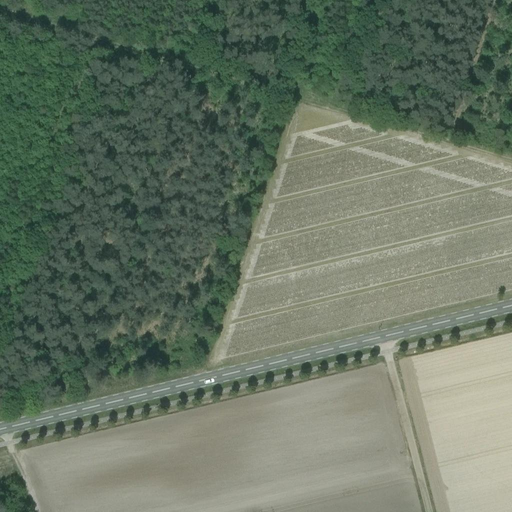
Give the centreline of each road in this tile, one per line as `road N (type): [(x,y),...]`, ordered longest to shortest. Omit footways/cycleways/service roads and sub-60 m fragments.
road 1 (track): [(0,9),(511,163)]
road 2 (tertiary): [(0,430),(383,337)]
road 3 (unclassified): [(428,511),(383,337)]
road 4 (track): [(448,143),(497,0)]
road 5 (tertiary): [(383,337),(511,306)]
